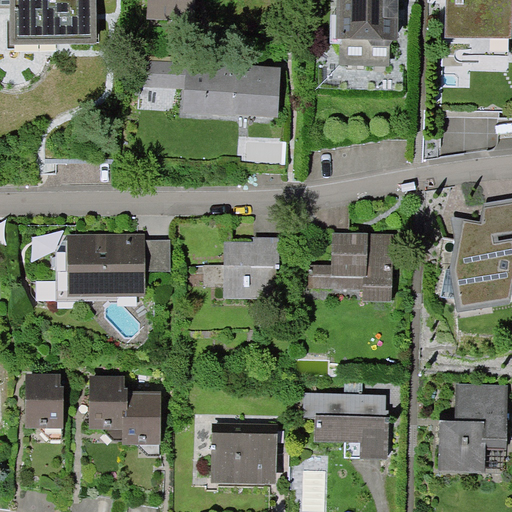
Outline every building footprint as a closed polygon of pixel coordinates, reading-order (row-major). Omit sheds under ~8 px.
[(10,0),(11,47),(91,46),(90,0),(10,0)] [(146,0),(146,17),(192,19),(193,0),(146,0)] [(368,43),(368,46),(370,49),(386,49),(388,47),(388,43),(391,43),(391,22),(394,23),(394,3),(392,3),(391,0),(337,0),(337,42),(368,43)] [(444,41),(508,42),(508,0),(452,0),(453,6),(445,6),(444,41)] [(205,68),(138,65),(137,86),(186,89),(184,112),(276,118),(278,73),(237,70),(237,65),(205,63),(205,68)] [(462,241),(452,240),(448,267),(456,315),(511,304),(511,240),(496,245),(495,234),(511,231),(511,208),(487,210),(484,225),(465,224),(462,241)] [(389,304),(391,237),(331,235),(331,270),(330,278),(362,278),(362,290),(362,303),(389,304)] [(143,292),(143,273),(143,242),(143,239),(63,240),(64,293),(143,292)] [(223,246),(223,267),(223,290),(274,290),(286,290),(286,271),(277,271),(277,239),(260,239),(260,246),(223,246)] [(170,241),(143,242),(143,273),(171,273),(170,241)] [(203,290),(223,290),(223,267),(203,267),(203,290)] [(308,288),(362,290),(362,278),(330,278),(331,270),(308,270),(308,288)] [(274,301),(274,290),(223,290),(223,301),(274,301)] [(25,381),(24,427),(59,427),(59,397),(59,382),(25,381)] [(89,382),(89,428),(123,428),(123,397),(123,382),(89,382)] [(481,470),(481,450),(503,450),(504,389),(455,389),(455,416),(439,416),(438,469),(481,470)] [(342,461),(384,462),(385,421),(382,421),(383,397),(302,395),(301,432),(314,432),(313,443),(342,443),(342,461)] [(123,428),(123,443),(157,443),(157,398),(123,397),(123,428)] [(272,431),(212,430),(211,481),(271,483),(272,431)]
